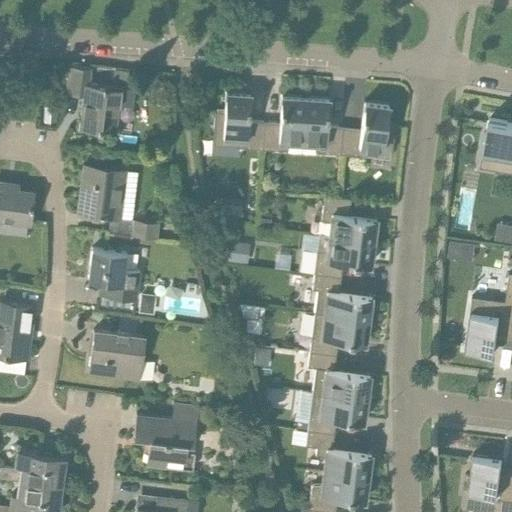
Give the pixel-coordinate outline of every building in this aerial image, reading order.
[(68,66),(64,93),(81,95),(77,128),(115,133),(119,104),(131,105),(132,90),(121,88),(89,84),(91,68),(68,66)] [(262,149),(264,122),(248,121),(250,93),(226,92),(224,111),(214,111),(213,138),(214,138),(214,136),(236,137),(238,147),(253,148),(262,149)] [(302,141),(305,97),(281,95),(279,123),(264,122),(262,149),(286,150),(288,141),(302,141)] [(305,97),(302,141),(316,142),(317,152),(341,154),(343,127),(342,127),(327,126),(328,98),(305,97)] [(343,127),(341,154),(365,157),(366,157),(369,147),(390,149),(390,152),(392,152),(395,125),(386,123),(388,104),(364,101),(360,129),(343,127)] [(489,117),(480,167),(511,172),(511,121),(494,118),(489,117)] [(83,164),(76,213),(109,217),(120,218),(122,201),(134,203),(138,172),(126,170),(83,164)] [(2,219),(10,220),(27,222),(29,208),(30,208),(32,192),(16,190),(17,184),(0,181),(0,220),(2,221),(2,219)] [(328,235),(373,241),(376,218),(349,214),(351,199),(324,196),(321,219),(330,222),(328,235)] [(132,219),(129,235),(157,239),(159,224),(159,223),(132,219)] [(511,224),(500,223),(498,236),(511,238),(511,224)] [(373,241),(328,235),(327,249),(317,250),(314,273),(340,277),(342,261),(370,265),(373,241)] [(450,254),(475,257),(477,240),(452,237),(450,254)] [(248,260),(251,241),(231,238),(228,257),(248,260)] [(103,296),(136,300),(139,270),(124,269),(126,252),(91,248),(87,280),(105,282),(103,296)] [(472,296),(465,350),(494,353),(496,338),(511,340),(511,272),(509,272),(506,301),(472,296)] [(340,277),(314,273),(312,288),(317,289),(314,312),(368,319),(371,296),(338,292),(340,277)] [(141,309),(155,310),(156,291),(141,290),(141,309)] [(33,305),(0,301),(0,354),(26,358),(33,305)] [(244,302),(243,312),(259,314),(260,304),(244,302)] [(314,312),(309,350),(336,354),(337,339),(365,343),(368,319),(314,312)] [(92,329),(87,372),(139,379),(144,336),(92,329)] [(336,354),(309,350),(307,367),(315,368),(312,391),(366,398),(369,374),(334,369),(336,354)] [(312,391),(307,429),(334,433),(336,418),(363,421),(366,398),(312,391)] [(145,463),(165,466),(191,470),(194,452),(185,450),(186,443),(192,444),(197,406),(176,403),(174,419),(135,414),(132,436),(148,438),(145,463)] [(334,433),(307,429),(305,445),(316,446),(315,454),(325,457),(323,471),(367,477),(370,453),(332,448),(334,433)] [(16,480),(60,485),(64,458),(16,451),(15,465),(18,466),(16,480)] [(468,492),(466,508),(499,511),(511,511),(511,475),(500,474),(502,458),(473,454),(468,492)] [(367,477),(323,471),(321,484),(311,485),(308,508),(335,511),(337,497),(364,500),(367,477)] [(0,504),(0,511),(23,511),(24,509),(48,511),(56,511),(60,485),(16,480),(14,493),(9,492),(7,505),(0,504)] [(135,511),(185,511),(187,501),(138,495),(135,511)]
